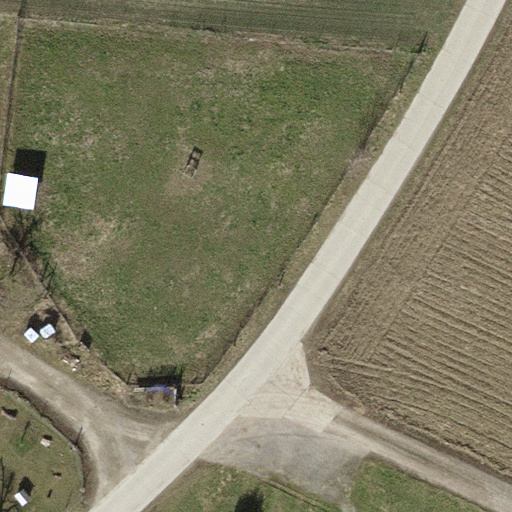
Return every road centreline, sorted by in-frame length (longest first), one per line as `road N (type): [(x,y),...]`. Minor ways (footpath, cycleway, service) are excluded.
road 1 (unclassified): [(119,511),(272,383),(441,118),(495,0)]
road 2 (track): [(272,383),(511,504)]
